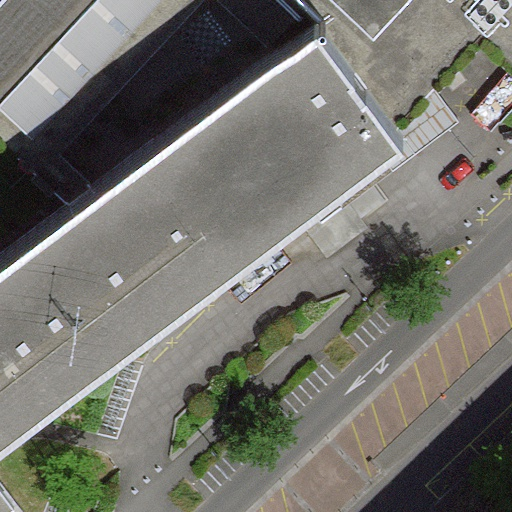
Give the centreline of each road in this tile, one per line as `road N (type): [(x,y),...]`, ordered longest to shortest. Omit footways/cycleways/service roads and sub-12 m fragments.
road 1 (unclassified): [(511,236),(222,511)]
road 2 (unclassified): [(381,511),(511,385)]
